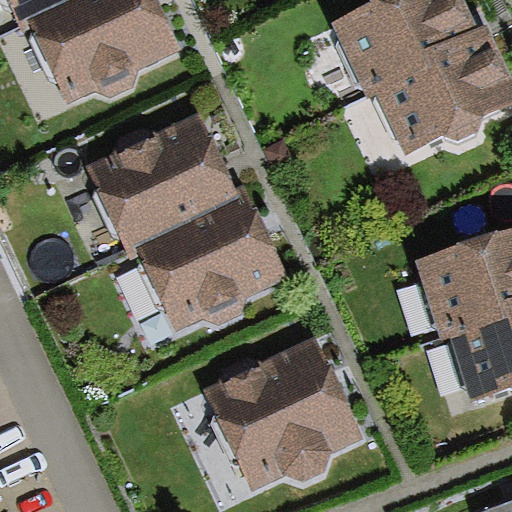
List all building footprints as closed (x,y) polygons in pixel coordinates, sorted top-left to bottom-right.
[(7,0),(19,22),(28,18),(64,0),(7,0)] [(64,0),(28,18),(70,100),(93,88),(108,97),(135,84),(136,69),(179,49),(154,0),(64,0)] [(456,0),(368,0),(324,20),(358,94),(475,40),(456,0)] [(511,101),(483,38),(366,91),(400,165),(511,113),(511,101)] [(194,112),(87,167),(130,254),(139,250),(238,200),(194,112)] [(238,200),(139,250),(174,329),(202,316),(219,325),(241,315),(244,298),(289,275),(248,196),(238,200)] [(511,238),(419,265),(440,335),(511,313),(511,238)] [(511,313),(451,332),(472,401),(511,389),(511,313)] [(317,339),(205,394),(251,493),(286,476),(303,482),(326,471),(331,453),(363,439),(317,339)] [(511,511),(511,503),(491,511),(511,511)]
